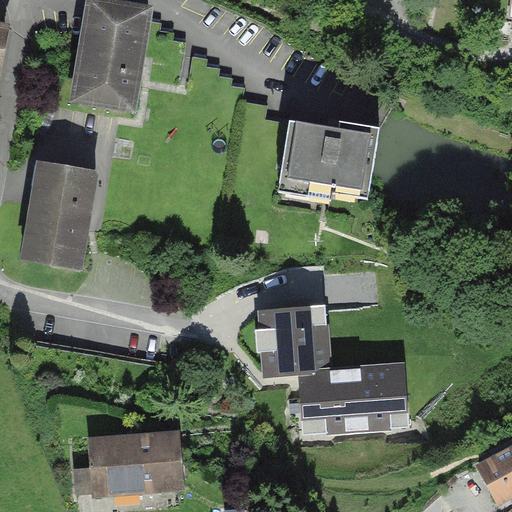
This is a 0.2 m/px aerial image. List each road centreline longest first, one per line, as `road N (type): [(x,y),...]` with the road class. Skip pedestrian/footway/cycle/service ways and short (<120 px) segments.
road 1 (residential): [(0,286),(39,303),(230,334)]
road 2 (track): [(511,57),(473,53),(336,0)]
road 3 (residential): [(20,0),(24,27),(0,153)]
